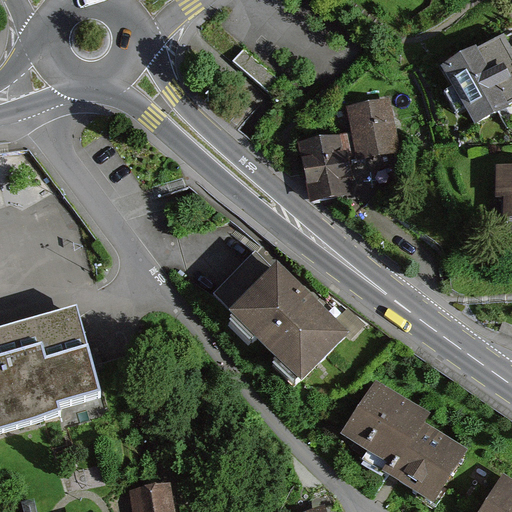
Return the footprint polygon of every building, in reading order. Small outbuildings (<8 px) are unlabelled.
[(511,40),(510,37),(448,71),(476,121),(511,100),(511,40)] [(246,54),(237,64),(266,89),(275,78),(246,54)] [(402,152),(390,100),(352,108),(363,160),(402,152)] [(343,138),(304,145),(313,198),(352,191),(343,138)] [(511,163),(501,163),(498,212),(511,212),(511,163)] [(348,332),(276,265),(231,312),(303,380),(348,332)] [(0,430),(58,414),(55,403),(98,392),(76,313),(0,333),(0,430)] [(511,324),(503,322),(499,332),(511,336),(511,324)] [(376,382),(342,435),(390,464),(385,472),(433,503),(466,450),(422,423),(428,414),(376,382)] [(511,511),(511,481),(504,477),(480,511),(511,511)] [(174,511),(170,485),(131,491),(134,511),(174,511)]
